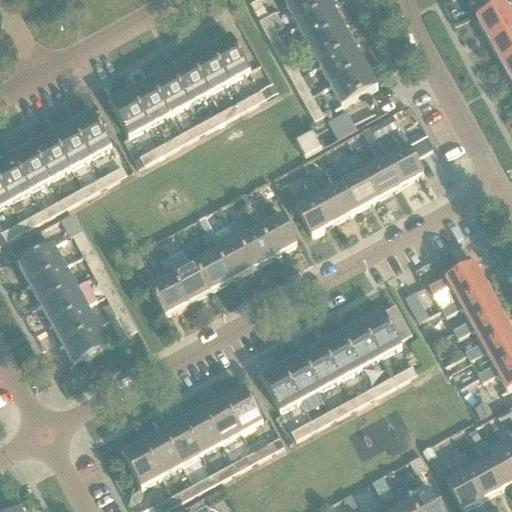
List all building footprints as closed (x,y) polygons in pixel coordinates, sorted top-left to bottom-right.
[(278,0),(263,0),(267,11),(281,6),(278,0)] [(298,31),(333,11),(327,0),(305,0),(287,10),(298,31)] [(260,3),(249,9),(259,26),(270,46),(279,41),(276,36),(284,32),(271,9),(264,13),(263,12),(264,12),(260,3)] [(511,34),(511,18),(506,8),(477,23),(490,47),(511,34)] [(333,11),(298,31),(309,51),(344,31),(333,11)] [(344,31),(309,51),(321,71),(356,51),(344,31)] [(511,34),(490,47),(502,69),(511,63),(511,34)] [(211,52),(230,87),(251,76),(231,41),(211,52)] [(270,46),(281,66),(290,61),(279,41),(270,46)] [(367,71),(356,51),(321,71),(332,91),(367,71)] [(211,52),(191,63),(210,98),(230,87),(211,52)] [(281,66),(293,86),(301,82),(290,61),(281,66)] [(191,63),(171,74),(190,109),(210,98),(191,63)] [(511,63),(502,69),(511,87),(511,63)] [(378,92),(367,71),(332,91),(343,111),(378,92)] [(171,74),(151,85),(170,120),(190,109),(171,74)] [(293,86),(304,107),(313,102),(301,82),(293,86)] [(170,120),(151,85),(131,96),(150,131),(170,120)] [(246,115),(278,98),(273,88),(260,95),(261,96),(241,106),(246,115)] [(150,131),(131,96),(110,107),(130,142),(150,131)] [(304,107),(315,127),(324,122),(313,102),(304,107)] [(356,105),(337,114),(347,133),(366,123),(356,105)] [(246,115),(241,106),(221,117),(226,126),(246,115)] [(93,117),(73,128),(92,163),(112,152),(93,117)] [(226,126),(221,117),(201,128),(206,137),(226,126)] [(369,133),(377,146),(400,134),(393,120),(369,133)] [(92,163),(73,128),(53,139),(72,174),(92,163)] [(206,137),(201,128),(181,140),(185,149),(206,137)] [(401,155),(388,162),(386,164),(401,192),(424,180),(409,152),(411,152),(402,135),(393,139),(401,155)] [(306,162),(322,153),(323,152),(314,136),(297,145),(306,162)] [(53,139),(32,150),(52,185),(72,174),(53,139)] [(185,149),(181,140),(160,151),(165,160),(185,149)] [(379,167),(366,174),(363,176),(379,204),(401,192),(386,164),(388,162),(380,147),(371,152),(379,167)] [(52,185),(32,150),(12,161),(31,196),(52,185)] [(145,170),(165,160),(160,151),(140,162),(141,163),(135,167),(139,173),(145,170)] [(357,179),(344,186),(341,188),(357,216),(379,204),(363,176),(366,174),(358,159),(349,164),(357,179)] [(12,161),(0,167),(0,186),(11,207),(31,196),(12,161)] [(335,191),(322,199),(319,200),(335,229),(357,216),(341,188),(344,186),(335,171),(327,176),(335,191)] [(108,192),(127,181),(122,172),(103,183),(108,192)] [(87,203),(108,192),(103,183),(83,194),(87,203)] [(319,200),(322,199),(313,183),(305,188),(313,203),(297,212),(312,241),(335,229),(319,200)] [(0,213),(11,207),(0,186),(0,213)] [(67,214),(87,203),(83,194),(62,205),(67,214)] [(47,225),(67,214),(62,205),(42,216),(47,225)] [(260,233),(275,261),(298,249),(282,220),(265,230),(256,214),(248,219),(257,234),(260,233)] [(27,236),(47,225),(42,216),(22,227),(27,236)] [(69,242),(72,240),(81,235),(72,218),(43,233),(47,240),(63,231),(69,242)] [(221,254),(213,238),(204,222),(200,225),(208,241),(205,243),(213,258),(216,256),(232,285),(253,273),(238,244),(235,246),(221,254)] [(260,233),(257,234),(243,242),(235,226),(226,231),(235,246),(238,244),(253,273),(275,261),(260,233)] [(27,236),(22,227),(2,238),(7,247),(27,236)] [(84,261),(93,256),(81,235),(72,240),(84,261)] [(31,290),(66,271),(55,250),(19,270),(31,290)] [(216,256),(213,258),(200,266),(191,250),(183,255),(191,270),(195,268),(210,297),(232,285),(216,256)] [(95,281),(104,276),(93,256),(84,261),(95,281)] [(195,268),(191,270),(178,278),(169,262),(161,267),(170,282),(173,280),(188,309),(210,297),(195,268)] [(458,306),(487,291),(475,269),(448,284),(447,282),(430,291),(435,300),(450,291),(457,305),(458,306)] [(66,271),(31,290),(42,310),(77,291),(66,271)] [(173,280),(170,282),(156,289),(148,274),(139,278),(148,295),(151,293),(166,321),(188,309),(173,280)] [(106,301),(115,296),(104,276),(95,281),(106,301)] [(77,291),(42,310),(53,330),(88,311),(77,291)] [(458,306),(457,305),(442,313),(447,322),(462,313),(470,327),(471,328),(499,313),(487,291),(458,306)] [(116,320),(125,315),(115,296),(106,301),(116,320)] [(88,311),(53,330),(64,350),(99,331),(88,311)] [(396,311),(383,318),(383,316),(362,327),(382,362),(402,351),(400,347),(412,340),(396,311)] [(471,328),(470,327),(454,335),(459,344),(475,335),(482,349),(483,350),(511,335),(499,313),(471,328)] [(120,344),(136,335),(125,315),(116,320),(109,324),(120,344)] [(382,362),(362,327),(342,338),(362,373),(382,362)] [(110,351),(99,331),(64,350),(75,371),(110,351)] [(483,350),(482,349),(466,357),(471,366),(487,358),(494,371),(495,373),(511,363),(511,336),(511,335),(483,350)] [(362,373),(342,338),(322,349),(341,385),(362,373)] [(341,385),(322,349),(302,360),(321,396),(341,385)] [(302,360),(282,371),(301,407),(321,396),(302,360)] [(511,363),(495,373),(494,371),(479,379),(483,388),(499,380),(508,396),(511,393),(511,363)] [(301,407),(282,371),(261,382),(281,418),(301,407)] [(392,382),(397,391),(417,380),(412,372),(406,375),(392,382)] [(392,382),(372,393),(377,402),(397,391),(392,382)] [(244,392),(224,403),(243,438),(263,427),(244,392)] [(372,393),(352,404),(357,413),(377,402),(372,393)] [(224,403),(204,414),(223,449),(243,438),(224,403)] [(352,404),(332,415),(336,424),(357,413),(352,404)] [(475,412),(482,423),(494,416),(488,405),(475,412)] [(511,413),(509,415),(509,413),(496,420),(499,425),(502,431),(511,425),(511,413)] [(204,414),(184,425),(203,460),(223,449),(204,414)] [(332,415),(312,426),(316,435),(336,424),(332,415)] [(184,425),(164,436),(183,471),(203,460),(184,425)] [(499,425),(491,429),(497,440),(499,439),(505,436),(502,431),(499,425)] [(285,440),(290,449),(316,435),(312,426),(285,440)] [(475,433),(469,437),(476,447),(481,443),(475,433)] [(508,454),(494,462),(492,463),(508,491),(511,489),(511,441),(508,434),(505,436),(499,439),(508,454)] [(183,471),(164,436),(144,447),(163,482),(183,471)] [(263,443),(250,450),(253,456),(258,465),(284,451),(279,442),(267,449),(263,443)] [(486,466),(472,474),(470,475),(486,503),(508,491),(492,463),(494,462),(486,446),(477,451),(486,466)] [(163,482),(144,447),(123,458),(142,493),(163,482)] [(431,451),(422,456),(428,465),(437,460),(431,451)] [(253,456),(233,467),(238,476),(258,465),(253,456)] [(470,475),(472,474),(464,458),(462,459),(455,463),(463,479),(447,487),(460,511),(470,511),(486,503),(470,475)] [(233,467),(213,478),(217,487),(238,476),(233,467)] [(406,476),(397,481),(402,490),(411,485),(406,476)] [(213,478),(193,489),(197,498),(217,487),(213,478)] [(402,511),(391,511),(386,503),(393,499),(383,482),(372,488),(381,504),(377,506),(380,511),(413,511),(411,507),(407,509),(402,511)] [(360,509),(370,503),(361,488),(351,494),(360,509)] [(193,489),(173,500),(177,509),(197,498),(193,489)] [(411,507),(413,511),(442,511),(433,495),(415,505),(407,489),(399,494),(407,509),(411,507)] [(207,501),(211,508),(223,501),(219,494),(207,501)] [(151,510),(147,511),(171,511),(177,509),(173,500),(152,511),(151,510)] [(357,511),(351,500),(343,504),(346,511),(357,511)]
